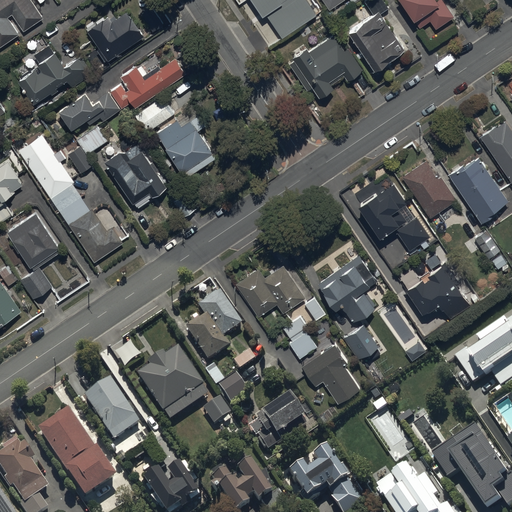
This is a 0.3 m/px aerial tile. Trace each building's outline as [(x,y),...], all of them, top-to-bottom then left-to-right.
[(0,0),(0,46),(0,48),(20,35),(8,17),(13,14),(25,31),(44,18),(31,0),(0,0)] [(253,0),(270,25),(306,1),(304,0),(253,0)] [(323,0),(331,11),(347,0),(323,0)] [(441,0),(400,0),(419,28),(430,20),(437,31),(455,19),(441,0)] [(142,13),(154,31),(165,24),(153,6),(142,13)] [(378,11),(349,32),(378,73),(408,53),(378,11)] [(108,61),(145,37),(129,12),(113,22),(109,15),(88,30),(92,36),(108,61)] [(338,35),(294,64),(319,102),(363,73),(338,35)] [(177,38),(167,45),(176,57),(186,50),(177,38)] [(80,56),(65,66),(56,52),(18,77),(36,104),(69,82),(73,87),(92,75),(80,56)] [(130,89),(126,92),(120,84),(111,90),(123,108),(132,102),(136,107),(187,74),(177,59),(146,79),(137,66),(121,76),(130,89)] [(191,86),(187,80),(168,92),(172,98),(191,86)] [(475,90),(470,84),(454,96),(459,102),(475,90)] [(104,120),(120,110),(109,92),(93,102),(86,93),(60,110),(73,130),(88,120),(91,124),(102,116),(104,120)] [(135,115),(147,132),(176,113),(164,96),(135,115)] [(162,140),(188,179),(218,159),(199,131),(208,125),(201,114),(192,120),(182,127),(178,120),(158,133),(162,140)] [(480,132),(511,178),(511,125),(505,115),(480,132)] [(78,138),(89,154),(109,141),(98,125),(78,138)] [(44,133),(19,149),(51,198),(73,183),(76,182),(44,133)] [(137,142),(107,162),(137,208),(167,188),(137,142)] [(69,152),(83,173),(94,166),(80,145),(69,152)] [(480,216),(506,199),(476,154),(450,172),(480,216)] [(413,188),(431,213),(457,196),(440,170),(437,172),(426,155),(402,171),(413,188)] [(0,168),(0,223),(14,215),(3,199),(25,184),(10,161),(0,168)] [(384,183),(377,188),(374,183),(356,196),(380,232),(399,220),(406,215),(397,203),(406,197),(392,178),(384,183)] [(73,183),(51,198),(69,225),(91,210),(73,183)] [(175,201),(185,216),(201,206),(191,190),(175,201)] [(91,210),(69,225),(94,263),(118,247),(124,243),(113,226),(107,230),(93,209),(91,210)] [(8,230),(33,267),(61,248),(37,212),(8,230)] [(396,226),(410,247),(429,234),(415,213),(396,226)] [(473,237),(486,256),(500,247),(486,228),(473,237)] [(320,278),(338,304),(342,301),(354,320),(376,306),(363,287),(376,278),(358,251),(320,278)] [(429,269),(422,274),(420,270),(403,282),(422,310),(439,298),(450,314),(470,300),(443,260),(440,256),(426,265),(429,269)] [(282,261),(264,273),(258,264),(236,279),(258,312),(277,300),(283,309),(305,295),(282,261)] [(0,269),(0,270),(10,286),(18,280),(8,265),(0,269)] [(40,266),(21,279),(35,300),(54,287),(40,266)] [(0,325),(21,312),(0,279),(0,325)] [(197,304),(204,314),(186,326),(209,359),(230,345),(223,334),(241,322),(219,289),(197,304)] [(304,299),(315,316),(326,309),(314,292),(304,299)] [(283,323),(290,334),(306,323),(299,312),(283,323)] [(511,319),(511,320),(502,326),(469,348),(468,347),(455,355),(474,383),(487,374),(493,370),(502,384),(511,377),(511,319)] [(343,334),(359,357),(379,343),(363,321),(343,334)] [(289,339),(299,354),(317,342),(307,328),(289,339)] [(334,339),(302,361),(316,382),(323,377),(339,401),(361,387),(345,362),(348,360),(334,339)] [(137,371),(170,419),(208,393),(176,345),(165,352),(163,349),(146,360),(148,363),(137,371)] [(234,359),(240,367),(255,357),(249,348),(234,359)] [(204,369),(215,384),(224,377),(213,363),(204,369)] [(218,383),(230,402),(247,390),(235,371),(218,383)] [(84,395),(114,440),(139,423),(109,378),(84,395)] [(255,414),(265,429),(257,434),(267,450),(282,440),(276,432),(303,414),(288,391),(255,414)] [(203,407),(215,424),(231,413),(220,396),(203,407)] [(67,409),(40,427),(86,495),(112,477),(67,409)] [(489,507),(503,498),(510,507),(511,505),(511,471),(477,421),(460,433),(445,443),(431,452),(449,478),(463,469),(489,507)] [(47,485),(29,459),(35,455),(25,440),(19,444),(16,440),(0,450),(0,464),(23,498),(18,501),(25,511),(42,511),(49,508),(38,491),(47,485)] [(372,459),(361,441),(343,452),(355,471),(372,459)] [(309,501),(327,490),(341,511),(346,511),(363,501),(329,450),(324,442),(311,451),(316,459),(309,464),(309,463),(306,466),(300,458),(287,467),(292,475),(309,501)] [(253,489),(260,499),(262,497),(272,511),(277,511),(288,505),(278,489),(271,494),(269,490),(272,488),(265,468),(261,471),(249,454),(234,465),(241,475),(234,480),(224,464),(212,473),(235,507),(246,500),(243,495),(253,489)] [(176,476),(168,481),(159,467),(143,478),(166,511),(172,511),(184,504),(192,499),(201,493),(178,459),(169,466),(176,476)] [(426,471),(420,476),(409,460),(393,471),(393,472),(377,483),(396,511),(456,511),(448,501),(440,506),(434,498),(440,493),(426,471)] [(15,511),(0,489),(0,511),(15,511)]
